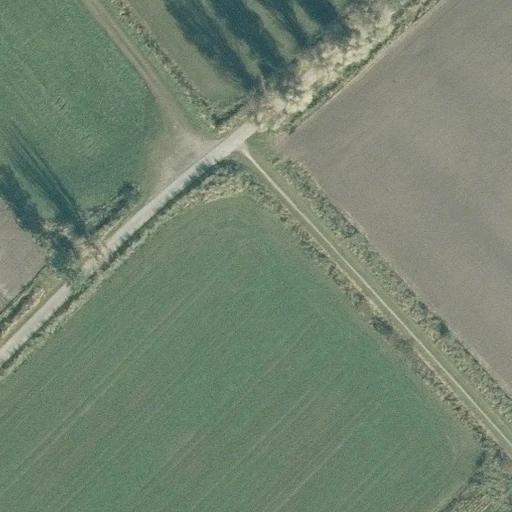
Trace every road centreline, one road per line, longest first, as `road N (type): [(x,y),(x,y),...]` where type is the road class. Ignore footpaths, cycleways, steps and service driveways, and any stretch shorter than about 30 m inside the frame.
road 1 (unclassified): [(0,357),(215,146),(381,0)]
road 2 (track): [(511,442),(215,146)]
